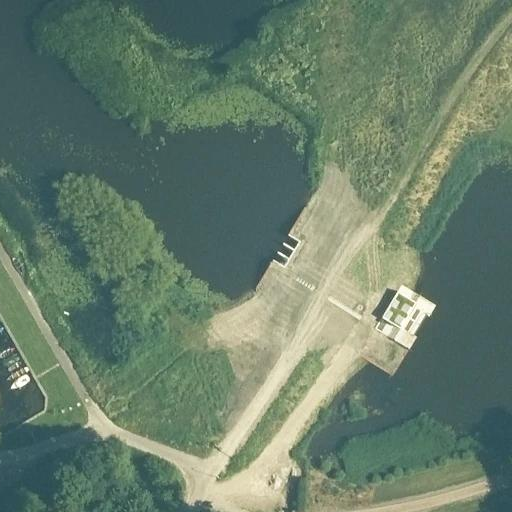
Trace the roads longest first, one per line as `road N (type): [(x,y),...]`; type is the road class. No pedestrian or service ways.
road 1 (unclassified): [(330,294),(212,472)]
road 2 (unclassified): [(98,430),(212,472)]
